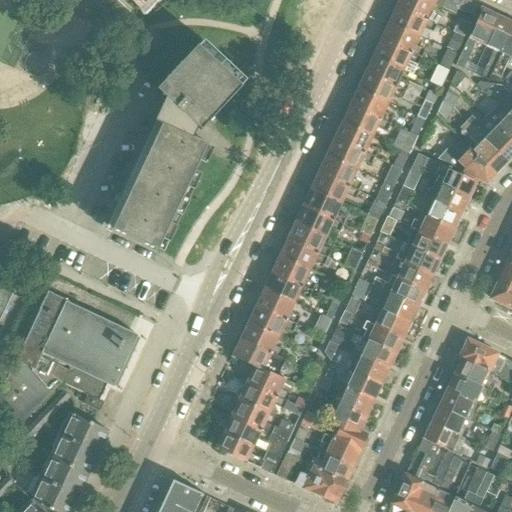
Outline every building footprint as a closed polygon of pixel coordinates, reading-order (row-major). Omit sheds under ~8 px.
[(400,0),(397,7),(436,25),(439,17),(429,13),(433,4),(440,7),(425,0),(400,0)] [(465,0),(425,0),(440,7),(458,16),(459,17),(459,16),(461,12),(472,17),(478,6),(465,0)] [(391,15),(387,22),(418,37),(422,27),(432,32),(435,26),(436,25),(397,7),(394,14),(391,15)] [(475,42),(484,46),(498,15),(492,12),(488,14),(481,10),(461,51),(462,51),(454,66),(463,70),(469,55),(475,42)] [(488,80),(490,75),(505,44),(507,45),(510,38),(507,36),(511,25),(508,23),(507,19),(498,15),(484,46),(492,50),(487,63),(479,77),(488,80)] [(451,32),(455,34),(463,37),(465,33),(470,21),(459,16),(459,17),(458,16),(451,32)] [(385,32),(381,40),(420,58),(424,50),(413,46),(418,37),(387,22),(384,30),(385,32)] [(503,68),(511,73),(511,70),(511,69),(511,24),(511,25),(507,36),(510,38),(507,45),(505,44),(490,75),(498,78),(501,70),(503,70),(503,68)] [(374,55),(373,56),(402,70),(406,60),(416,65),(420,58),(381,40),(378,47),(375,48),(373,53),(374,55)] [(196,45),(155,89),(171,104),(162,123),(161,123),(160,124),(169,129),(148,149),(111,229),(157,251),(207,144),(191,137),(195,127),(199,131),(241,87),(196,45)] [(366,73),(414,96),(418,97),(422,88),(408,82),(407,84),(398,79),(402,70),(373,56),(373,57),(370,59),(368,63),(369,66),(366,73)] [(443,58),(439,67),(447,71),(451,62),(443,58)] [(447,71),(439,67),(437,66),(429,82),(440,87),(447,71)] [(358,88),(357,89),(386,103),(391,94),(401,99),(411,103),(414,96),(366,73),(362,80),(359,81),(357,86),(358,88)] [(353,99),(350,106),(389,124),(392,117),(382,112),(386,103),(357,89),(357,91),(354,92),(352,96),(353,99)] [(448,90),(443,100),(451,109),(458,98),(448,90)] [(511,96),(508,93),(497,104),(511,118),(511,96)] [(424,100),(417,117),(424,121),(427,116),(432,104),(424,100)] [(451,109),(443,100),(437,112),(445,119),(451,109)] [(511,118),(497,104),(485,117),(511,143),(511,118)] [(342,122),(342,123),(371,136),(375,127),(385,132),(389,124),(350,106),(347,113),(344,115),(342,119),(342,122)] [(471,116),(465,122),(490,147),(488,148),(496,155),(498,153),(506,161),(510,156),(511,156),(511,143),(485,117),(479,124),(471,116)] [(417,117),(409,134),(416,137),(424,121),(417,117)] [(472,151),(468,148),(494,174),(494,173),(498,173),(502,169),(501,166),(506,161),(498,153),(496,155),(488,148),(490,147),(465,122),(459,128),(476,146),(472,151)] [(338,133),(334,140),(373,158),(377,150),(367,145),(371,136),(342,123),(341,124),(339,125),(337,129),(338,133)] [(416,137),(409,134),(401,130),(392,147),(400,151),(408,154),(416,137)] [(327,155),(326,156),(355,170),(360,160),(370,165),(373,158),(334,140),(331,147),(328,148),(326,152),(327,155)] [(450,144),(436,159),(475,178),(486,182),(489,182),(494,178),(493,174),(494,174),(468,148),(462,155),(450,144)] [(422,145),(419,150),(427,154),(430,149),(422,145)] [(408,154),(400,151),(392,167),(400,170),(408,154)] [(417,154),(409,171),(416,174),(424,158),(417,154)] [(322,166),(318,174),(357,192),(361,184),(351,179),(355,170),(326,156),(326,158),(323,159),(321,163),(322,166)] [(438,175),(435,182),(469,199),(468,197),(471,197),(474,190),(472,188),(475,182),(450,170),(426,159),(422,167),(438,175)] [(391,166),(383,184),(392,188),(400,170),(392,167),(391,166)] [(409,171),(402,187),(411,191),(412,191),(419,175),(416,174),(409,171)] [(311,189),(311,190),(339,203),(344,194),(354,199),(357,192),(318,174),(315,181),(312,182),(310,186),(311,189)] [(427,189),(424,197),(460,214),(463,208),(466,208),(469,201),(467,199),(469,199),(435,182),(431,190),(427,189)] [(382,183),(375,200),(384,205),(392,188),(383,184),(382,183)] [(411,191),(402,187),(395,202),(404,206),(411,191)] [(306,199),(303,207),(342,225),(345,217),(335,212),(339,203),(311,190),(310,191),(307,192),(305,197),(306,199)] [(423,206),(420,214),(454,230),(453,228),(456,228),(459,221),(457,219),(460,214),(424,197),(420,204),(423,206)] [(374,200),(366,216),(376,221),(384,205),(375,200),(374,200)] [(295,222),(295,223),(324,237),(328,228),(338,233),(342,225),(303,207),(299,214),(297,215),(294,219),(295,222)] [(392,209),(387,217),(395,221),(396,222),(399,223),(403,214),(392,209)] [(413,220),(409,228),(445,245),(448,239),(451,239),(454,232),(452,230),(454,230),(420,214),(416,222),(413,220)] [(359,232),(362,234),(369,237),(376,221),(366,216),(359,232)] [(380,233),(388,236),(396,222),(395,221),(387,217),(386,220),(380,233)] [(291,232),(287,240),(326,258),(330,251),(320,246),(324,237),(295,223),(294,224),(292,226),(290,230),(291,232)] [(408,239),(405,245),(440,261),(439,259),(441,259),(445,253),(443,250),(445,245),(409,228),(405,237),(408,239)] [(380,233),(372,248),(380,252),(387,237),(388,236),(380,233)] [(369,237),(362,234),(359,241),(366,244),(369,237)] [(280,256),(279,256),(308,270),(312,261),(321,265),(329,269),(334,272),(338,264),(332,261),(326,258),(287,240),(284,247),(281,248),(279,253),(280,256)] [(398,251),(394,259),(431,276),(433,270),(436,270),(439,264),(437,261),(440,261),(405,245),(402,253),(398,251)] [(350,249),(346,258),(342,266),(353,271),(362,254),(350,249)] [(275,266),(272,273),(311,291),(314,284),(304,279),(308,270),(279,256),(279,258),(276,259),(274,263),(275,266)] [(394,268),(391,276),(425,292),(424,290),(427,290),(430,284),(428,281),(431,276),(394,259),(391,267),(394,268)] [(500,278),(498,282),(511,289),(511,270),(505,267),(504,269),(501,269),(498,275),(500,278)] [(264,289),(264,290),(293,303),(297,294),(307,299),(311,291),(272,273),(268,280),(265,282),(263,286),(264,289)] [(425,292),(391,276),(387,283),(383,282),(375,278),(371,286),(374,287),(416,307),(419,301),(421,302),(425,295),(423,293),(425,292)] [(371,287),(358,281),(355,286),(369,292),(371,287)] [(511,289),(498,282),(495,287),(492,287),(489,294),(491,297),(490,299),(511,309),(511,289)] [(0,319),(13,291),(12,291),(0,285),(0,319)] [(380,299),(375,308),(408,324),(410,323),(409,322),(412,322),(415,315),(414,312),(416,307),(374,287),(370,295),(380,299)] [(259,299),(256,306),(295,325),(299,317),(288,312),(293,303),(264,290),(263,291),(260,292),(258,297),(259,299)] [(20,348),(14,361),(34,371),(42,354),(53,359),(112,387),(137,335),(67,303),(67,301),(63,299),(62,300),(50,295),(51,293),(47,292),(46,293),(44,298),(44,297),(38,309),(39,310),(21,349),(20,348)] [(330,293),(327,299),(337,304),(340,297),(330,293)] [(338,305),(337,304),(327,299),(319,315),(323,317),(330,320),(338,305)] [(249,322),(248,323),(277,337),(281,327),(292,332),(295,325),(256,306),(253,314),(250,315),(248,319),(249,322)] [(368,317),(365,322),(401,339),(404,333),(407,333),(410,326),(408,324),(375,308),(371,318),(368,317)] [(345,311),(339,323),(352,329),(357,318),(345,311)] [(365,330),(361,338),(396,355),(395,353),(397,353),(401,346),(399,344),(401,339),(365,322),(362,329),(365,330)] [(244,332),(240,340),(279,358),(283,351),(273,346),(277,337),(248,323),(247,325),(245,326),(243,330),(244,332)] [(314,328),(312,333),(321,337),(323,333),(314,328)] [(334,330),(328,342),(337,346),(340,348),(345,335),(334,330)] [(354,345),(351,352),(387,369),(390,364),(392,364),(395,357),(394,355),(396,355),(361,338),(358,346),(354,345)] [(232,357),(252,366),(261,370),(262,370),(277,376),(284,361),(279,358),(240,340),(237,347),(234,348),(232,352),(233,355),(232,357)] [(511,362),(467,341),(459,358),(493,374),(505,383),(511,385),(511,362)] [(337,346),(328,342),(329,342),(323,353),(329,361),(337,346)] [(351,361),(347,370),(381,386),(380,384),(383,384),(386,377),(385,375),(387,369),(351,352),(347,359),(351,361)] [(34,371),(14,361),(10,373),(7,372),(3,382),(5,383),(4,385),(0,388),(0,426),(9,436),(49,394),(58,385),(47,374),(53,359),(42,354),(34,371)] [(457,370),(454,375),(490,391),(493,384),(490,382),(493,374),(459,358),(455,368),(457,370)] [(313,365),(309,372),(318,376),(321,368),(313,365)] [(250,376),(246,383),(285,401),(289,394),(279,390),(284,379),(277,376),(262,370),(261,370),(252,366),(249,373),(250,376)] [(327,370),(324,377),(331,381),(335,373),(327,370)] [(340,376),(336,383),(372,400),(375,395),(378,395),(381,388),(379,386),(381,386),(347,370),(343,377),(340,376)] [(318,376),(309,372),(302,388),(310,392),(318,376)] [(448,390),(447,391),(478,406),(482,398),(486,400),(490,391),(454,375),(452,380),(449,380),(446,387),(448,390)] [(331,381),(324,377),(316,393),(323,397),(324,396),(331,381)] [(282,409),(285,401),(246,383),(243,390),(240,391),(238,396),(239,398),(238,400),(268,413),(278,418),(282,409)] [(336,393),(332,401),(367,417),(365,415),(368,415),(371,408),(370,406),(372,400),(336,383),(333,391),(336,393)] [(63,391),(55,400),(61,406),(69,397),(63,391)] [(442,402),(439,408),(475,424),(479,416),(474,414),(478,406),(447,391),(446,393),(443,393),(440,400),(442,402)] [(309,409),(334,421),(360,432),(366,420),(365,417),(367,417),(332,401),(328,408),(321,405),(325,396),(324,396),(323,397),(316,393),(309,409)] [(103,402),(98,401),(86,396),(82,405),(99,411),(103,402)] [(297,398),(294,406),(302,410),(305,402),(297,398)] [(499,416),(506,419),(511,406),(511,401),(506,399),(506,400),(507,401),(499,416)] [(55,400),(46,409),(53,415),(61,406),(55,400)] [(234,409),(231,416),(287,442),(294,425),(282,420),(278,429),(263,423),(268,413),(238,400),(238,401),(235,402),(233,406),(234,409)] [(302,410),(294,406),(285,401),(282,409),(299,417),(302,410)] [(433,421),(432,424),(463,438),(467,430),(471,432),(475,424),(439,408),(437,412),(434,413),(431,419),(433,421)] [(46,409),(38,417),(44,424),(53,415),(46,409)] [(305,412),(300,424),(311,429),(317,418),(316,417),(305,412)] [(73,415),(62,437),(97,452),(107,431),(73,415)] [(223,432),(223,433),(252,446),(256,438),(266,442),(266,443),(270,446),(266,453),(279,459),(287,442),(231,416),(227,424),(225,425),(222,429),(223,432)] [(38,417),(29,426),(36,432),(44,424),(38,417)] [(327,427),(323,434),(360,451),(367,436),(360,432),(334,421),(330,428),(327,427)] [(427,434),(424,440),(438,447),(460,456),(463,448),(459,446),(463,438),(432,424),(431,425),(428,426),(425,432),(427,434)] [(500,429),(492,425),(489,433),(497,437),(500,429)] [(29,426),(21,435),(28,441),(36,432),(29,426)] [(297,429),(293,439),(302,443),(306,434),(297,429)] [(252,446),(223,433),(222,434),(220,435),(217,440),(218,442),(215,449),(245,462),(252,446)] [(491,451),(498,437),(497,437),(489,433),(482,448),(490,452),(491,451)] [(323,443),(320,451),(352,467),(360,451),(323,434),(320,441),(323,443)] [(21,435),(13,444),(19,450),(28,441),(21,435)] [(62,437),(52,458),(87,474),(97,452),(62,437)] [(302,443),(293,439),(288,449),(297,453),(302,443)] [(407,511),(421,483),(438,447),(424,440),(422,439),(417,451),(424,454),(413,479),(404,475),(391,504),(407,511)] [(13,444),(4,452),(11,459),(19,450),(13,444)] [(309,465),(313,467),(345,482),(352,467),(320,451),(316,459),(313,458),(309,465)] [(11,459),(4,452),(0,456),(0,464),(2,467),(11,459)] [(275,467),(279,459),(266,453),(259,469),(271,475),(275,467)] [(489,468),(501,475),(509,459),(496,453),(489,468)] [(285,454),(275,476),(285,481),(296,459),(285,454)] [(426,511),(452,458),(445,455),(442,463),(441,462),(429,487),(421,483),(407,511),(426,511)] [(475,463),(487,469),(490,461),(478,456),(475,463)] [(52,458),(42,480),(77,496),(87,474),(52,458)] [(446,511),(453,498),(445,494),(460,461),(452,458),(426,511),(446,511)] [(345,482),(313,467),(307,478),(299,475),(294,485),(335,504),(339,495),(342,495),(346,487),(344,484),(345,482)] [(502,476),(511,480),(511,470),(506,467),(502,476)] [(466,511),(484,473),(476,469),(466,491),(462,502),(453,498),(446,511),(466,511)] [(483,511),(477,509),(493,477),(484,473),(466,511),(483,511)] [(6,477),(0,484),(0,488),(4,492),(12,483),(6,477)] [(31,501),(34,503),(53,511),(69,511),(77,496),(42,480),(34,498),(31,501)] [(157,508),(165,511),(238,511),(228,507),(225,511),(197,511),(205,497),(172,481),(161,504),(158,505),(157,508)] [(505,511),(506,510),(511,499),(504,495),(496,511),(505,511)] [(43,511),(34,503),(25,511),(43,511)] [(53,511),(34,503),(43,511),(53,511)]
